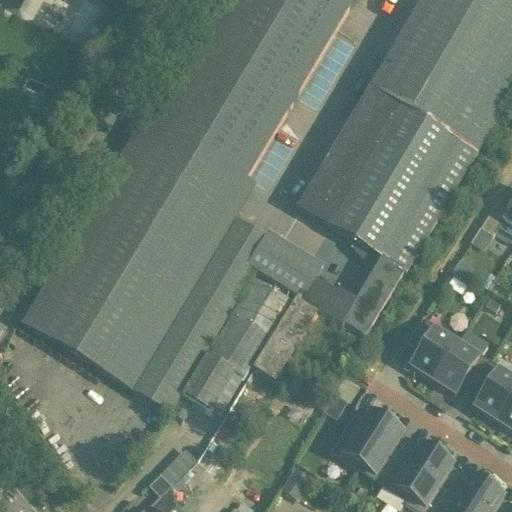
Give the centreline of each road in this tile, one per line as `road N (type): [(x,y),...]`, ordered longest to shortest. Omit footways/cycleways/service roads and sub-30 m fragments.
road 1 (tertiary): [(3,301),(180,0)]
road 2 (residential): [(511,476),(373,389)]
